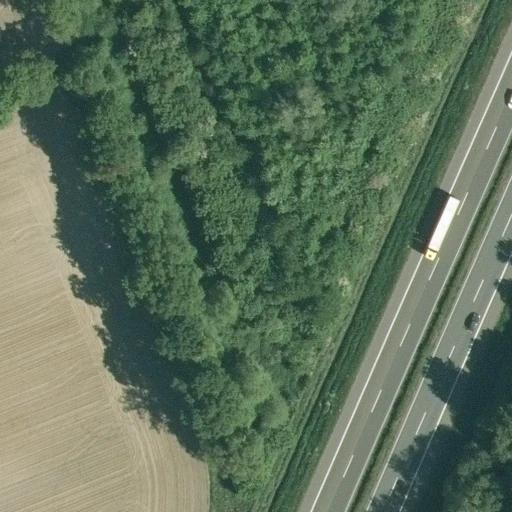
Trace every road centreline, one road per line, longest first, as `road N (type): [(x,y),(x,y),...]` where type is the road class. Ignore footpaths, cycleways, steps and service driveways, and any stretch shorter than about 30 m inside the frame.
road 1 (motorway): [(511,61),(316,511)]
road 2 (motorway): [(391,511),(511,233)]
